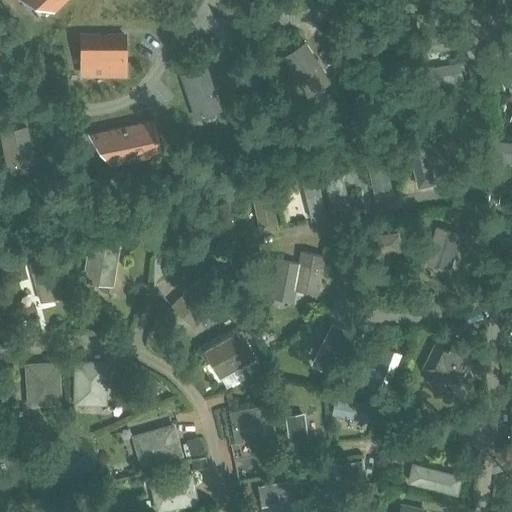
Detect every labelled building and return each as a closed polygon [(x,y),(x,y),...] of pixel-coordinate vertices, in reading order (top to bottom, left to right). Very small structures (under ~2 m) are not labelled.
[(41,0),(51,10),(60,0),(41,0)] [(442,0),(395,0),(399,13),(443,1),(442,0)] [(496,0),(493,19),(506,22),(510,0),(496,0)] [(451,31),(410,38),(412,54),(454,47),(451,31)] [(81,35),(81,63),(103,63),(103,74),(123,74),(123,35),(81,35)] [(304,41),(281,56),(307,95),(331,79),(304,41)] [(459,62),(417,70),(420,87),(462,79),(459,62)] [(195,118),(222,109),(207,65),(180,74),(195,118)] [(468,106),(429,116),(433,130),(471,120),(468,106)] [(152,119),(102,130),(109,162),(159,152),(152,119)] [(6,166),(35,162),(28,125),(0,130),(6,166)] [(490,181),(509,183),(511,160),(511,142),(495,141),(490,181)] [(424,142),(406,146),(416,187),(433,183),(424,142)] [(383,152),(364,157),(375,199),(394,194),(383,152)] [(337,165),(319,169),(330,211),(348,206),(337,165)] [(316,171),(300,174),(310,219),(326,216),(316,171)] [(266,185),(250,189),(259,230),(275,227),(266,185)] [(231,200),(188,209),(192,226),(217,221),(221,241),(238,237),(231,200)] [(468,214),(462,234),(475,238),(481,218),(468,214)] [(436,225),(426,260),(451,268),(460,232),(436,225)] [(398,230),(362,234),(366,276),(384,274),(382,252),(400,250),(398,230)] [(93,241),(87,282),(115,286),(121,245),(93,241)] [(60,252),(31,260),(42,300),(71,292),(60,252)] [(299,265),(295,289),(295,290),(317,294),(324,258),(301,253),(299,265)] [(277,261),(270,297),(293,301),(295,290),(295,289),(299,265),(277,261)] [(203,275),(172,304),(192,325),(223,297),(203,275)] [(331,324),(310,365),(327,374),(348,333),(331,324)] [(242,330),(205,351),(220,376),(256,356),(242,330)] [(458,385),(477,348),(453,336),(447,348),(434,342),(422,367),(458,385)] [(358,364),(352,380),(386,392),(401,353),(386,347),(377,371),(358,364)] [(58,360),(25,362),(27,404),(61,403),(58,360)] [(74,360),(74,403),(106,403),(107,360),(74,360)] [(135,383),(148,394),(151,390),(156,394),(163,385),(146,371),(135,383)] [(335,398),(332,415),(373,422),(376,405),(335,398)] [(271,403),(231,411),(238,441),(277,433),(271,403)] [(303,414),(284,416),(289,461),(308,458),(303,414)] [(173,422),(132,434),(142,466),(183,454),(173,422)] [(362,461),(314,470),(317,486),(365,478),(362,461)] [(412,464),(407,482),(456,494),(460,476),(412,464)] [(193,472),(150,480),(156,511),(199,502),(193,472)] [(295,499),(292,478),(256,484),(260,505),(269,503),(270,511),(288,511),(287,500),(295,499)]
